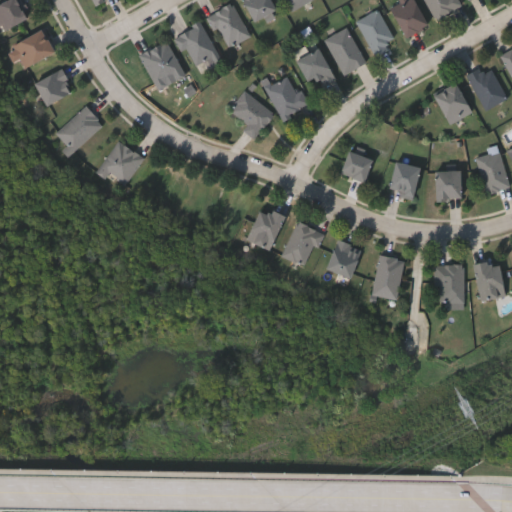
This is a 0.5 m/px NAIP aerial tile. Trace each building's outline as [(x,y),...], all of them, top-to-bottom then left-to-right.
[(15,0),(23,19),(0,29),(0,1),(2,0),(15,0)] [(92,0),(98,8),(108,0),(92,0)] [(253,21),(242,0),(270,0),(275,10),(253,21)] [(284,0),(312,0),(289,10),(284,0)] [(388,4),(396,0),(415,0),(428,25),(404,37),(388,4)] [(425,0),(456,0),(459,6),(434,18),(425,0)] [(208,15),(231,2),(250,34),(227,47),(208,15)] [(396,43),(375,55),(356,21),(378,9),(396,43)] [(212,56),(192,66),(176,34),(201,21),(222,62),(216,64),(212,56)] [(325,38),(348,27),(365,62),(343,74),(325,38)] [(19,65),(10,42),(42,29),(51,53),(19,65)] [(156,88),(140,53),(168,39),(184,75),(156,88)] [(334,79),(323,85),(318,76),(307,83),(294,60),(318,47),(334,79)] [(511,78),(499,54),(511,47),(511,78)] [(467,74),(489,63),(506,97),(484,108),(467,74)] [(72,91),(43,104),(32,81),(61,68),(72,91)] [(301,89),(308,103),(283,117),(265,87),(287,75),(296,91),(301,89)] [(471,111),(448,123),(432,94),(455,81),(471,111)] [(247,122),(229,108),(245,89),(274,113),(254,138),(242,128),(247,122)] [(102,124),(65,155),(60,148),(65,144),(54,131),(86,105),(102,124)] [(95,170),(118,139),(143,157),(121,188),(95,170)] [(363,181),(339,172),(347,150),(371,158),(363,181)] [(475,157),(498,150),(510,186),(486,193),(475,157)] [(398,196),(399,189),(389,187),(393,161),(417,165),(412,198),(398,196)] [(460,199),(434,199),(434,170),(460,170),(460,199)] [(270,249),(246,240),(258,207),(282,216),(270,249)] [(322,232),(305,266),(280,254),(297,220),(322,232)] [(323,266),(338,238),(361,250),(346,278),(323,266)] [(396,298),(371,294),(378,254),(403,258),(396,298)] [(504,295),(478,299),(472,264),(497,260),(504,295)] [(434,263),(463,263),(463,307),(445,307),(445,300),(434,300),(434,263)]
